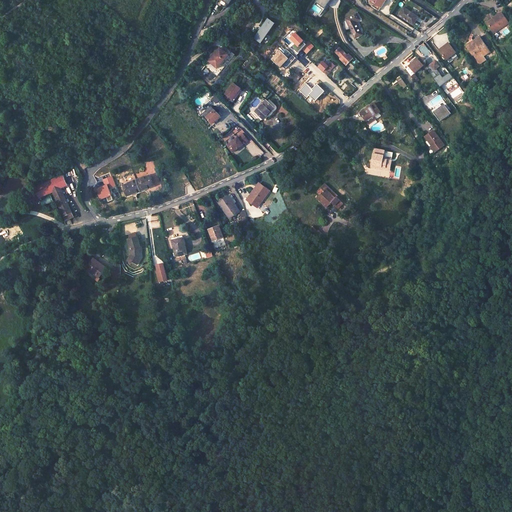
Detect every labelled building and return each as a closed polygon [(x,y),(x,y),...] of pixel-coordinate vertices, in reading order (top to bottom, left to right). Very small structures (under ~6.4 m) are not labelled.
[(387,0),(370,0),(382,8),(387,0)] [(420,18),(404,8),(399,16),(414,26),(420,18)] [(509,23),(503,13),(488,23),(495,33),(509,23)] [(361,20),(358,14),(346,19),(355,38),(363,34),(357,22),(361,20)] [(275,22),(269,18),(267,21),(255,38),(261,43),(273,26),(275,22)] [(302,49),(306,54),(314,47),(308,41),(306,43),(293,30),(282,40),(296,54),(302,49)] [(492,51),(482,36),(475,40),(476,42),(469,47),(474,55),(476,54),(482,63),(488,60),(485,56),(492,51)] [(457,53),(450,43),(440,51),(448,61),(457,53)] [(346,57),(336,47),(331,51),(342,61),(341,62),(345,66),(348,62),(354,68),(359,62),(354,56),(351,59),(347,55),(346,57)] [(228,56),(220,49),(209,62),(217,70),(228,56)] [(279,50),(271,59),(280,67),(283,64),(286,67),(295,58),(285,49),(281,52),(279,50)] [(424,66),(418,60),(410,67),(415,73),(423,67),(428,72),(430,70),(428,69),(425,65),(424,66)] [(335,66),(331,62),(330,64),(328,63),(326,65),(322,61),(317,66),(327,76),(331,72),(330,71),(335,66)] [(441,67),(437,62),(428,69),(430,70),(428,72),(441,88),(454,78),(450,73),(440,81),(436,75),(438,73),(436,71),(441,67)] [(406,69),(402,63),(395,68),(399,74),(406,69)] [(396,81),(400,87),(405,83),(401,78),(396,81)] [(240,89),(233,82),(224,93),(231,99),(240,89)] [(312,89),(306,83),(299,90),(307,97),(309,95),(315,101),(324,91),(317,84),(312,89)] [(274,108),(266,100),(256,112),(264,119),(274,108)] [(382,112),(376,103),(362,113),(368,121),(375,117),(382,112)] [(444,104),(432,111),(439,121),(451,114),(444,104)] [(221,117),(210,107),(203,114),(213,125),(221,117)] [(378,120),(375,117),(368,121),(371,125),(378,120)] [(433,130),(424,136),(434,152),(444,146),(433,130)] [(242,133),(227,145),(232,152),(248,141),(242,133)] [(387,153),(369,149),(364,170),(383,174),(387,153)] [(39,198),(68,186),(63,176),(34,188),(39,198)] [(95,189),(99,199),(111,195),(109,188),(116,186),(112,176),(103,179),(105,185),(95,189)] [(153,186),(149,176),(144,178),(144,177),(128,183),(128,184),(123,186),(127,196),(136,193),(137,195),(146,191),(145,189),(153,186)] [(268,192),(258,184),(244,201),(251,206),(254,202),(258,205),(268,192)] [(335,199),(323,185),(320,188),(332,201),(334,200),(335,199)] [(332,201),(320,188),(313,193),(316,197),(314,199),(324,210),(329,206),(335,213),(341,208),(334,200),(332,201)] [(74,217),(62,191),(54,194),(66,220),(74,217)] [(238,213),(227,196),(217,202),(227,219),(238,213)] [(223,237),(218,226),(209,231),(213,241),(223,237)] [(310,231),(306,226),(300,230),(304,236),(310,231)] [(137,233),(130,235),(132,239),(129,240),(132,249),(132,257),(131,261),(134,262),(133,263),(140,266),(143,256),(143,248),(140,236),(138,237),(137,233)] [(170,242),(175,258),(187,255),(182,239),(170,242)] [(85,269),(95,276),(93,279),(98,283),(99,280),(98,279),(101,274),(100,273),(103,269),(97,263),(98,262),(94,259),(85,269)] [(168,280),(165,262),(157,263),(158,271),(157,271),(159,281),(168,280)]
